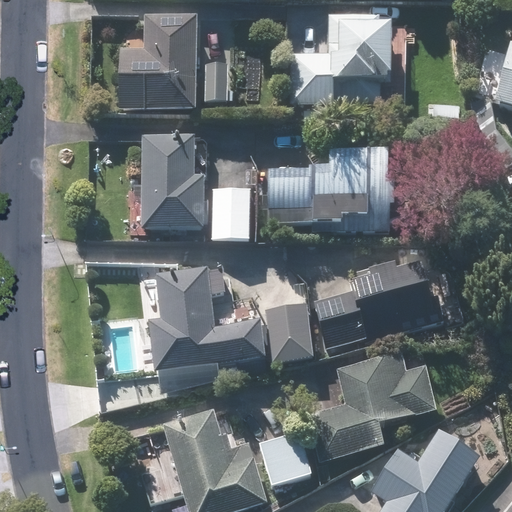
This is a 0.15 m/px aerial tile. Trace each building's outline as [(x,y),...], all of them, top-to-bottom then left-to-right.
[(287,110),(377,114),(377,93),(382,93),(385,20),(326,17),(324,60),(289,59),(287,110)] [(194,117),(194,106),(196,68),(198,24),(142,22),(141,58),(119,57),(117,114),(194,117)] [(511,59),(505,58),(494,106),(467,112),(472,150),(498,180),(511,168),(511,156),(494,133),(511,138),(511,59)] [(225,64),(202,62),(199,107),(223,109),(225,64)] [(200,237),(203,183),(190,182),(193,144),(141,141),(135,233),(200,237)] [(378,196),(380,166),(321,163),(320,182),(266,180),(264,230),(382,236),(384,196),(378,196)] [(248,200),(210,198),(208,246),(247,247),(248,200)] [(421,303),(412,268),(345,284),(348,297),(312,306),(325,358),(443,331),(436,300),(421,303)] [(150,379),(219,374),(219,383),(237,382),(236,373),(259,372),(257,329),(209,332),(207,303),(221,302),(220,276),(158,280),(161,327),(147,328),(150,379)] [(270,368),(308,364),(303,313),(264,317),(270,368)] [(332,375),(340,411),(303,420),(314,469),(351,460),(379,454),(374,433),(432,419),(418,356),(332,375)] [(221,458),(208,414),(159,429),(183,511),(264,511),(246,451),(221,458)] [(298,438),(255,449),(267,493),(310,482),(298,438)] [(434,439),(415,469),(393,455),(355,511),(446,511),(457,496),(476,466),(434,439)]
